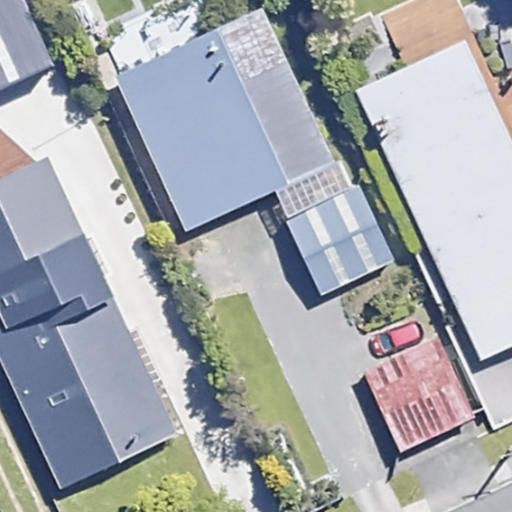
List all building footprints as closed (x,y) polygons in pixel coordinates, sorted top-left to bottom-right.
[(511,0),(496,0),(484,6),(510,65),(511,64),(511,0)] [(219,84),(133,117),(171,216),(326,157),(266,3),(198,29),(219,84)] [(511,100),(481,29),(362,80),(479,349),(511,334),(511,100)] [(0,390),(34,476),(160,426),(76,219),(0,250),(0,390)] [(400,289),(333,319),(388,442),(456,411),(400,289)]
